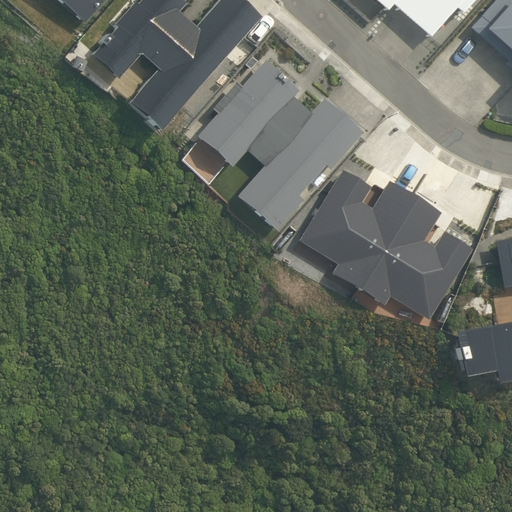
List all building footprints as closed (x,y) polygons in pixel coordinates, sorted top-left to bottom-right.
[(53,0),(81,24),(101,0),(53,0)] [(123,103),(155,131),(257,17),(237,0),(215,0),(191,27),(175,11),(182,3),(178,0),(136,0),(133,4),(131,2),(111,25),(113,27),(105,35),(103,34),(96,42),(98,44),(87,55),(115,79),(137,54),(153,69),(123,103)] [(457,14),(468,0),(370,0),(383,11),(388,4),(425,37),(450,9),(457,14)] [(511,0),(492,0),(467,28),(503,61),(500,64),(511,74),(503,82),(511,90),(511,0)] [(295,91),(260,60),(257,64),(238,87),(233,82),(208,109),(214,113),(192,136),(227,167),(242,151),(260,167),(232,197),(271,231),(298,200),(293,196),(320,166),(325,170),(356,134),(358,133),(319,99),(307,113),(290,97),(295,91)] [(511,237),(490,242),(494,262),(498,289),(511,285),(511,320),(449,332),(450,336),(457,377),(491,371),(493,383),(511,380),(511,237)]
